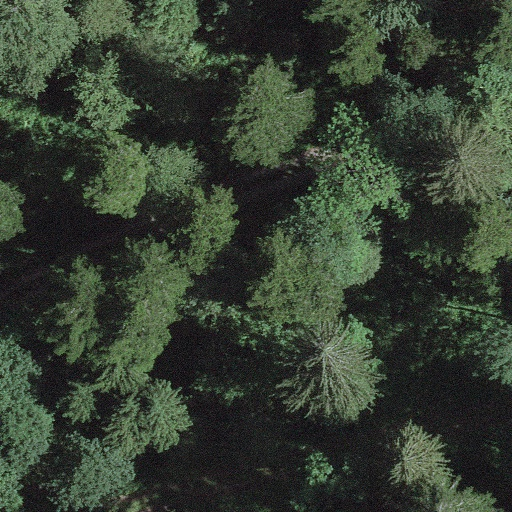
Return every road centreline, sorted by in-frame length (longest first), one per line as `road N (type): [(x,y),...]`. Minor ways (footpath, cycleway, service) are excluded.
road 1 (track): [(0,307),(212,210),(511,111)]
road 2 (track): [(511,416),(152,511)]
